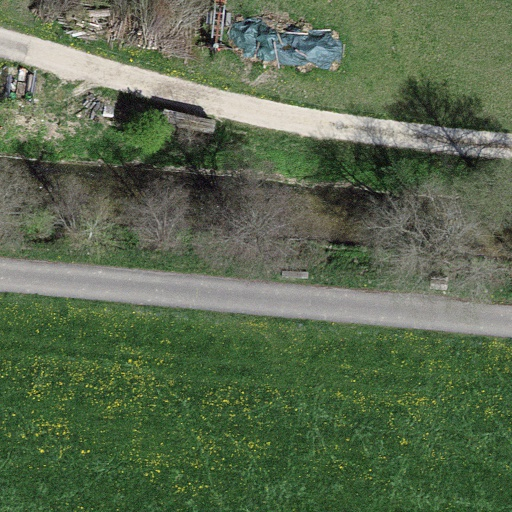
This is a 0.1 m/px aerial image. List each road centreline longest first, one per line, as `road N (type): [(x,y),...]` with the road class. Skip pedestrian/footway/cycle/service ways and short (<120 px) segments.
road 1 (track): [(511,154),(348,138),(3,56)]
road 2 (unclassified): [(511,330),(0,283)]
